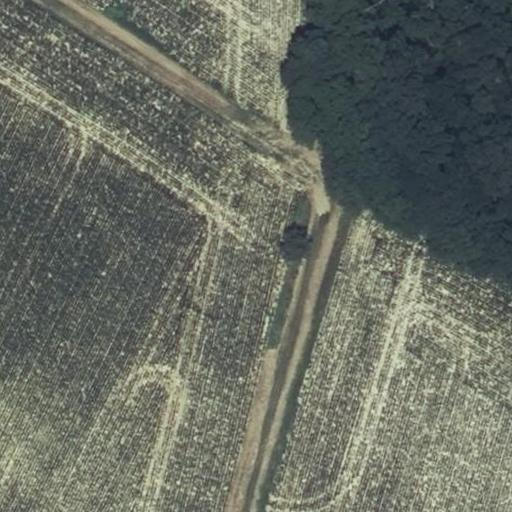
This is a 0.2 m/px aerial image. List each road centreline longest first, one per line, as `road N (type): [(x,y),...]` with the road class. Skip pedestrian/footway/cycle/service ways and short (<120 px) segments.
road 1 (track): [(335,0),(329,173),(241,511)]
road 2 (track): [(329,173),(278,150),(41,0)]
